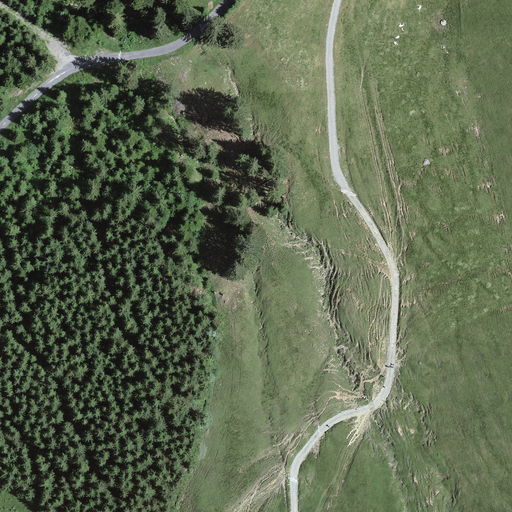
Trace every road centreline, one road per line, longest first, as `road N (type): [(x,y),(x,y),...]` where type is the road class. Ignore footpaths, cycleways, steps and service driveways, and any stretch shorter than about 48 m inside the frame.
road 1 (track): [(337,0),(329,38),(334,158),(392,266),(391,362),(378,401),(329,423),(295,464),(295,511)]
road 2 (track): [(226,0),(169,50),(75,69),(0,125)]
